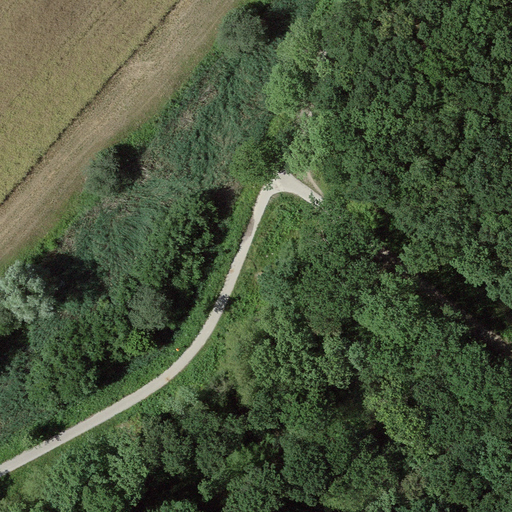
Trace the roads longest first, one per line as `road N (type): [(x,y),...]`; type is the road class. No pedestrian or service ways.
road 1 (track): [(0,468),(143,391),(194,345),(226,288),(343,0)]
road 2 (track): [(511,356),(278,167)]
